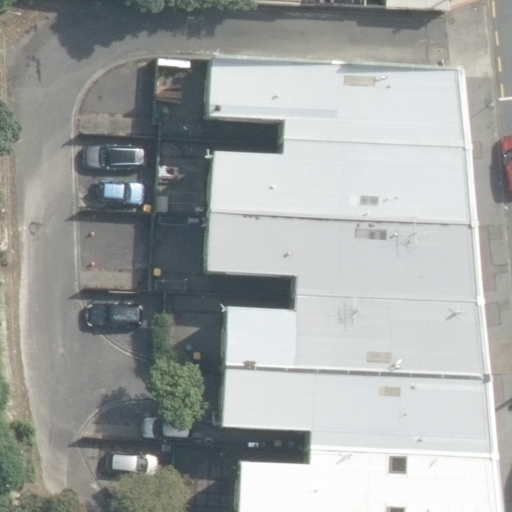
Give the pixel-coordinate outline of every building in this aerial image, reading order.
[(448,14),(444,0),(383,0),(383,11),(448,14)] [(275,143),(457,152),(449,77),(205,67),(202,124),(275,128),(275,143)] [(464,229),(457,152),(275,143),(275,162),(207,160),(205,217),(464,229)] [(464,229),(205,217),(202,278),(288,282),(288,298),(471,307),(464,229)] [(478,383),(471,307),(288,298),(288,316),(221,313),(218,372),(478,383)] [(478,383),(218,372),(216,432),(303,436),(303,451),(485,460),(478,383)] [(489,511),(485,460),(303,451),(303,469),(235,466),(233,511),(489,511)]
